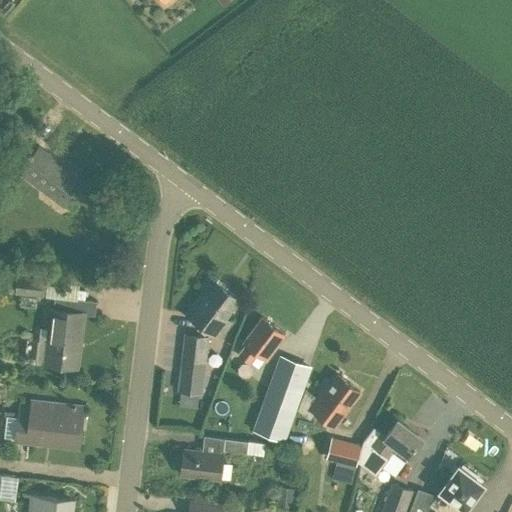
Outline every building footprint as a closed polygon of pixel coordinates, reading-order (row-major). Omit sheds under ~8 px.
[(0,164),(11,150),(5,145),(0,151),(0,164)] [(33,154),(22,145),(6,166),(19,175),(21,173),(65,205),(74,194),(92,208),(102,195),(38,147),(33,154)] [(43,296),(45,279),(0,274),(0,286),(3,287),(3,290),(14,291),(14,292),(43,296)] [(198,288),(200,290),(183,312),(220,339),(233,322),(224,314),(238,295),(209,274),(198,288)] [(47,337),(40,336),(36,362),(80,367),(86,313),(95,315),(97,301),(55,296),(54,306),(51,306),(47,337)] [(267,359),(285,334),(261,316),(243,341),(246,344),(239,354),(251,362),(258,352),(267,359)] [(202,394),(206,356),(208,337),(186,334),(182,372),(179,391),(202,394)] [(274,396),(305,355),(290,343),(258,384),(274,396)] [(361,391),(339,375),(330,386),(327,385),(310,407),(335,426),(361,391)] [(84,405),(30,400),(30,403),(21,402),(19,418),(17,441),(42,443),(42,441),(80,445),(81,428),(85,427),(86,417),(83,415),(84,405)] [(423,437),(397,419),(385,436),(374,427),(363,441),(358,461),(376,474),(390,456),(395,449),(407,458),(408,455),(409,456),(423,437)] [(356,466),(361,443),(331,436),(325,459),(356,466)] [(248,440),(225,437),(223,449),(264,454),(265,441),(248,439),(248,440)] [(0,461),(10,462),(12,439),(1,438),(0,446),(0,461)] [(180,475),(222,480),(225,452),(184,446),(180,475)] [(459,466),(430,504),(441,511),(467,511),(467,509),(485,485),(481,482),(484,478),(474,472),(472,475),(459,466)] [(0,498),(26,498),(26,479),(0,479),(0,498)] [(404,511),(413,489),(391,481),(380,511),(404,511)] [(71,511),(73,499),(32,495),(30,511),(71,511)] [(238,511),(239,507),(210,503),(208,511),(238,511)]
